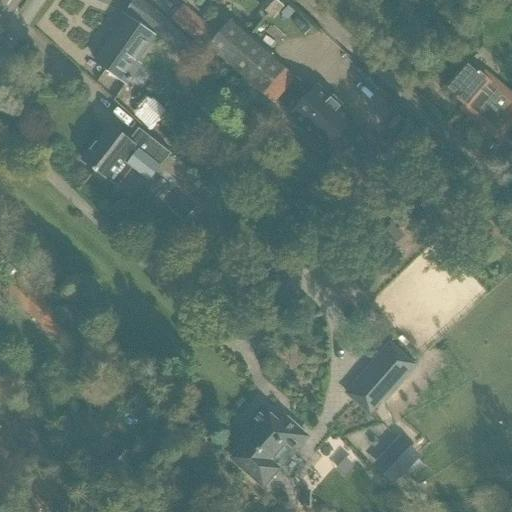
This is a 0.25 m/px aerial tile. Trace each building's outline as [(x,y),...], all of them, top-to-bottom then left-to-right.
[(135,63),(152,38),(144,32),(145,29),(156,37),(181,59),(193,46),(166,21),(153,11),(136,0),(127,13),(129,15),(95,63),(126,84),(128,82),(130,83),(132,80),(130,78),(139,66),(135,63)] [(267,0),(261,8),(270,17),(281,5),(275,0),(267,0)] [(173,19),(262,95),(284,70),(230,22),(217,37),(183,8),(173,19)] [(445,89),(468,110),(469,108),(492,128),(491,129),(503,140),(511,128),(511,104),(489,85),(490,84),(467,64),(445,89)] [(317,88),(290,117),(348,171),(375,142),(339,108),(342,106),(333,97),(330,100),(317,88)] [(385,91),(375,96),(388,126),(398,121),(385,91)] [(135,112),(155,129),(168,114),(149,97),(135,112)] [(83,161),(93,170),(93,171),(96,174),(97,173),(108,181),(117,187),(131,169),(141,176),(163,148),(138,129),(128,142),(109,127),(83,161)] [(269,143),(310,180),(324,165),(282,129),(269,143)] [(383,233),(361,256),(374,268),(396,245),(383,233)] [(4,292),(56,340),(69,324),(19,279),(4,292)] [(344,394),(369,418),(414,371),(385,347),(344,394)] [(248,422),(258,430),(231,460),(262,488),(307,438),(284,417),(277,424),(261,409),(248,422)] [(420,454),(399,435),(372,463),(393,483),(420,454)] [(123,448),(101,472),(118,488),(140,463),(123,448)]
